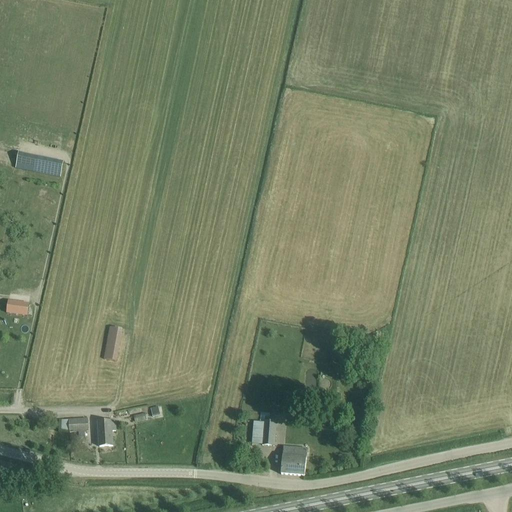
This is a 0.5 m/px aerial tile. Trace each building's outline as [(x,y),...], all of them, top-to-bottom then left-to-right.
[(21,151),(17,168),(62,178),(66,161),(21,151)] [(8,301),(6,313),(27,317),(29,304),(8,301)] [(109,327),(103,360),(115,362),(121,330),(109,327)] [(332,343),(331,352),(338,353),(340,344),(332,343)] [(151,409),(153,418),(161,416),(158,407),(151,409)] [(146,414),(134,416),(135,422),(147,420),(146,414)] [(59,421),(59,424),(60,430),(70,433),(87,432),(86,419),(69,420),(69,421),(59,421)] [(99,422),(99,437),(100,447),(113,447),(112,432),(116,432),(116,422),(99,422)] [(275,447),(276,423),(264,422),(264,423),(254,422),(252,445),(262,445),(262,446),(275,447)] [(281,475),(304,477),(307,450),(283,448),(281,475)]
